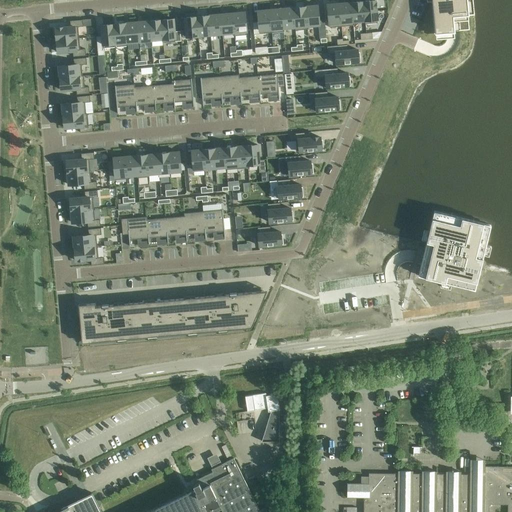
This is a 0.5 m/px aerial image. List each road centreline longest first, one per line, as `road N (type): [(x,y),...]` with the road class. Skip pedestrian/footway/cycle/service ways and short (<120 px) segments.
road 1 (residential): [(511,318),(68,383)]
road 2 (residential): [(407,0),(297,254)]
road 3 (residential): [(60,276),(297,254)]
road 4 (residential): [(48,142),(284,121)]
road 5 (residential): [(48,142),(60,276)]
road 6 (residential): [(34,10),(48,142)]
